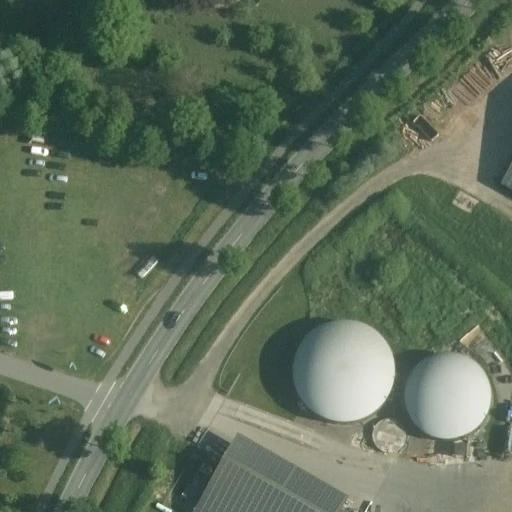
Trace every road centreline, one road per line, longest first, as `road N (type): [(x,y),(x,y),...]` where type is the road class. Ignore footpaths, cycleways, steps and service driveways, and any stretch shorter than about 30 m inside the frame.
road 1 (tertiary): [(471,0),(263,208),(121,406)]
road 2 (unclassified): [(121,406),(0,366)]
